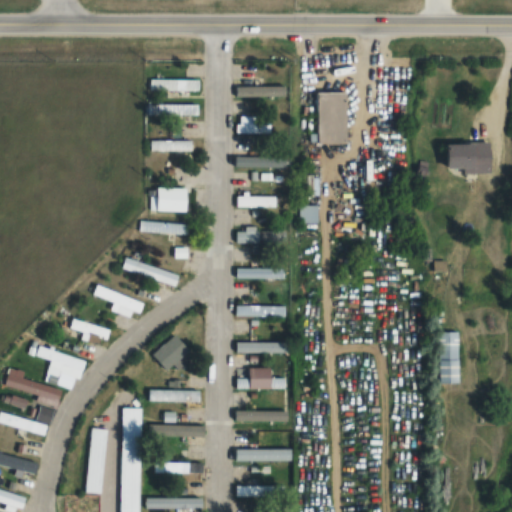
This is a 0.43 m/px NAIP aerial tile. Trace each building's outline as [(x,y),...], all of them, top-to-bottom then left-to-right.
[(198,90),(198,78),(149,78),(149,90),(198,90)] [(258,85),(258,79),(247,79),(247,85),(236,85),(236,96),(279,96),(279,85),(258,85)] [(345,143),(345,91),(317,91),(317,143),(345,143)] [(197,103),(148,103),(148,115),(197,115),(197,103)] [(256,115),(238,115),(238,132),(270,132),(270,123),(256,123),(256,115)] [(236,150),(251,150),(251,135),(236,135),(236,150)] [(191,150),(191,140),(149,140),(149,150),(191,150)] [(491,171),(490,141),(448,142),(448,168),(462,167),(463,172),(491,171)] [(236,166),(278,166),(278,157),(236,157),(236,166)] [(314,174),(302,175),(305,195),(316,194),(314,174)] [(187,186),(157,186),(157,211),(187,211),(187,186)] [(275,194),(236,194),(236,206),(275,206),(275,194)] [(298,231),(317,231),(317,204),(298,204),(298,231)] [(138,232),(187,233),(188,222),(138,221),(138,232)] [(236,228),(236,241),(286,241),(286,228),(236,228)] [(175,256),(178,256),(177,254),(183,253),(181,247),(173,248),(175,256)] [(120,269),(175,284),(178,273),(123,258),(120,269)] [(284,267),(234,267),(234,278),(284,278),(284,267)] [(91,293),(138,313),(142,302),(96,283),(91,293)] [(277,315),(277,304),(234,304),(234,315),(277,315)] [(82,332),(80,338),(97,344),(99,338),(106,340),(109,329),(72,317),(69,327),(82,332)] [(438,331),(438,383),(457,383),(457,331),(438,331)] [(188,351),(174,334),(150,354),(165,371),(188,351)] [(284,353),(284,341),(234,341),(234,353),(284,353)] [(82,359),(36,345),(33,355),(49,360),(42,381),(72,390),(82,359)] [(234,388),(283,388),(283,378),(270,378),(270,367),(248,367),(248,378),(234,378),(234,388)] [(3,386),(58,400),(61,389),(21,379),(23,372),(8,368),(3,386)] [(155,401),(198,401),(198,389),(155,389),(155,401)] [(1,412),(0,416),(0,425),(46,435),(51,409),(39,406),(36,420),(1,412)] [(277,422),(277,410),(235,410),(235,422),(277,422)] [(156,425),(156,438),(201,438),(201,425),(156,425)] [(235,460),(283,460),(283,450),(235,450),(235,460)] [(37,461),(0,452),(0,464),(34,473),(37,461)] [(202,462),(154,462),(154,474),(202,474),(202,462)] [(284,485),(234,485),(234,496),(284,496),(284,485)] [(201,497),(143,497),(143,508),(201,508),(201,497)]
